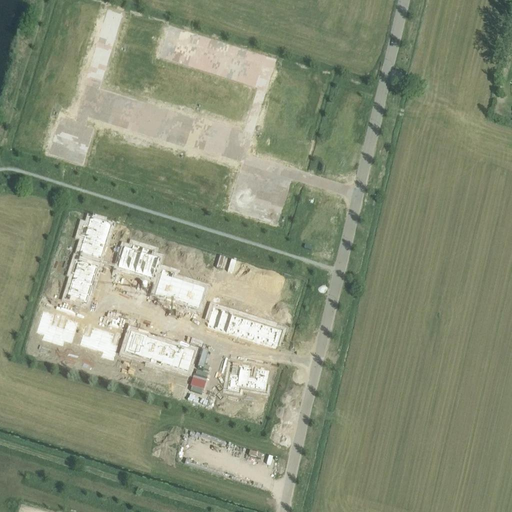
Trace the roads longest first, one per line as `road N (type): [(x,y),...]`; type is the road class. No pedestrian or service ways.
road 1 (residential): [(111,14),(84,100),(235,144),(244,157),(357,194)]
road 2 (residential): [(314,367),(198,338),(98,300)]
road 3 (residential): [(357,194),(404,0)]
road 4 (residential): [(314,367),(357,194)]
road 5 (residential): [(282,511),(314,367)]
